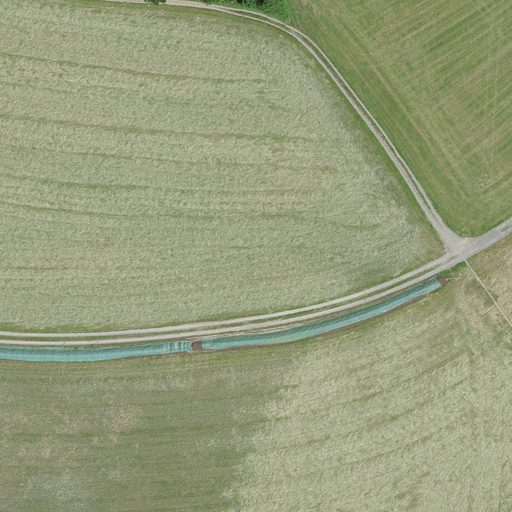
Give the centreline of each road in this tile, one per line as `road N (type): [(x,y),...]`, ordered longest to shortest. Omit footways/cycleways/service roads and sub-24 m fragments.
road 1 (track): [(465,251),(395,293),(198,337),(0,337)]
road 2 (track): [(170,0),(285,27),(315,50),(465,251)]
